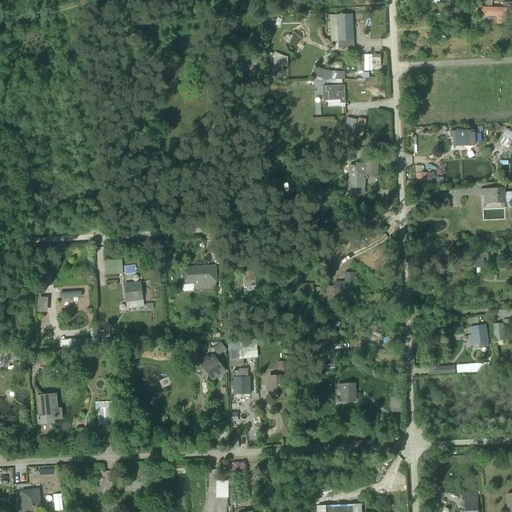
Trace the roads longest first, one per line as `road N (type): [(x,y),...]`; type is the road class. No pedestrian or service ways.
road 1 (track): [(388,0),(411,446)]
road 2 (unclassified): [(411,446),(0,464)]
road 3 (track): [(100,237),(399,220)]
